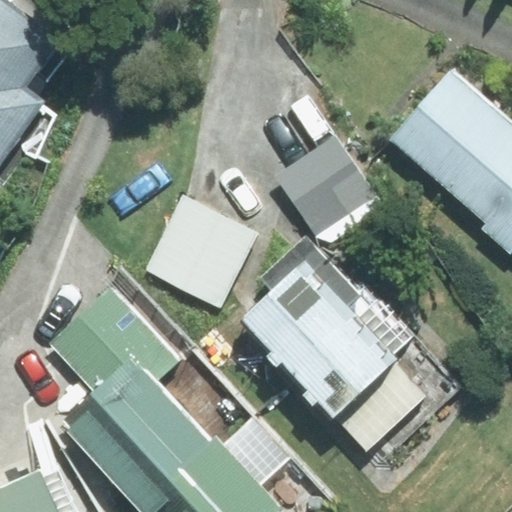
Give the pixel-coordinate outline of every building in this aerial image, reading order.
[(0,156),(40,101),(22,88),(56,42),(0,1),(0,156)] [(511,244),(511,124),(447,70),(388,140),(511,244)] [(335,136),(278,177),(324,242),(381,201),(335,136)] [(255,234),(183,199),(149,269),(220,305),(255,234)] [(357,292),(302,237),(260,279),(272,290),(242,319),(370,448),(386,432),(400,446),(461,385),(363,286),(357,292)] [(92,388),(129,355),(154,383),(177,361),(108,287),(49,343),(92,388)] [(154,383),(129,355),(92,388),(55,422),(136,511),(279,511),(256,487),(285,461),(249,422),(217,451),(154,383)] [(55,511),(38,472),(0,488),(0,511),(55,511)]
